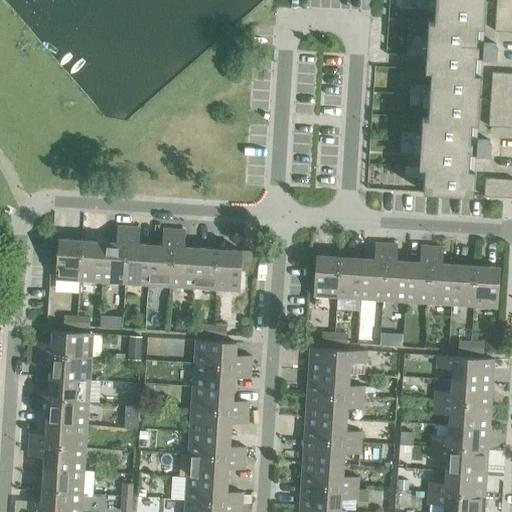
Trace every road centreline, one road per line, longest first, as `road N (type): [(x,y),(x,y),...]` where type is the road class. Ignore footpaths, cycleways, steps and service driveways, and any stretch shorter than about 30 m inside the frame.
road 1 (residential): [(12,455),(30,205),(277,219)]
road 2 (residential): [(259,511),(277,219)]
road 3 (residential): [(277,219),(511,232)]
